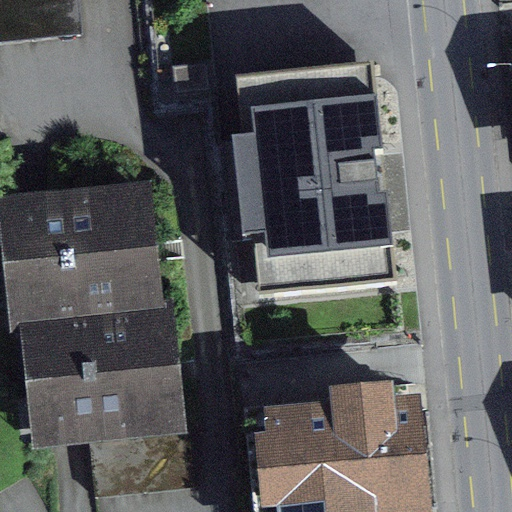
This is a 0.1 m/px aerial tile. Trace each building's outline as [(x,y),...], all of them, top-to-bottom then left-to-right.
[(0,0),(0,46),(83,39),(79,0),(0,0)] [(396,293),(371,73),(235,89),(242,149),(233,150),(244,250),(253,249),(260,309),(396,293)] [(166,308),(152,189),(0,205),(0,245),(10,341),(19,340),(18,334),(167,318),(166,308)] [(166,308),(167,318),(18,334),(19,340),(32,461),(188,445),(174,307),(166,308)] [(430,511),(421,409),(396,411),(394,395),(329,402),(330,417),(265,423),(268,448),(255,449),(260,511),(430,511)]
